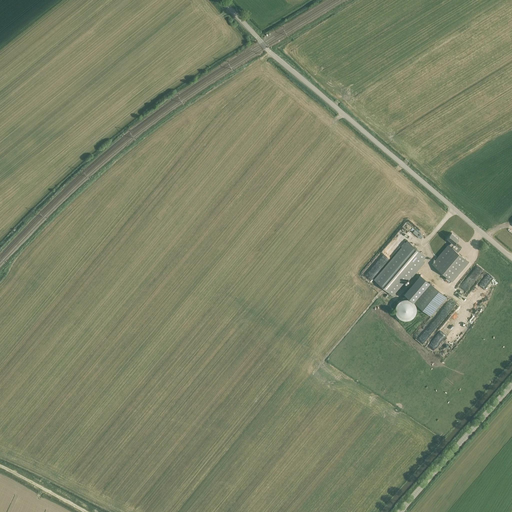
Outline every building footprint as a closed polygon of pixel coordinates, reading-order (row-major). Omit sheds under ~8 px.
[(401,235),(408,227),(406,225),(399,232),(401,235)] [(449,245),(432,264),(448,278),(452,281),(469,262),(452,247),(459,239),(452,233),(449,237),(447,238),(452,242),(449,245)] [(426,256),(408,241),(374,280),(392,295),(407,278),(409,280),(425,262),(423,260),(426,256)] [(432,316),(448,296),(429,281),(413,300),(432,316)] [(416,312),(416,310),(416,308),(416,306),(415,304),(414,303),(413,302),(411,300),(409,300),(408,299),(406,299),(404,299),(402,300),(400,300),(399,302),(398,303),(397,304),(396,306),(395,308),(395,310),(395,312),(396,313),(397,315),(398,317),(399,318),(400,319),(402,320),(404,320),(406,320),(408,320),(409,320),(411,319),(413,318),(414,317),(415,315),(416,313),(416,312)]
